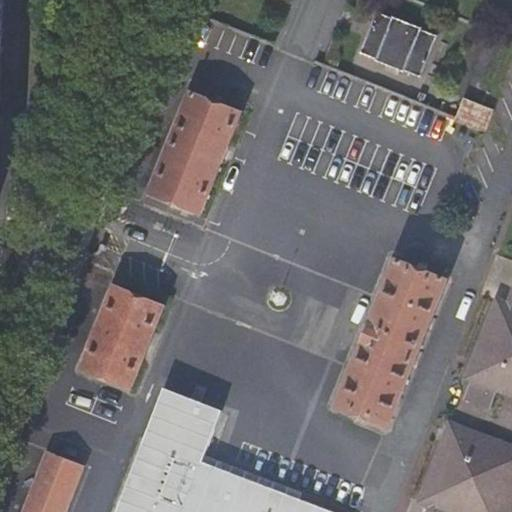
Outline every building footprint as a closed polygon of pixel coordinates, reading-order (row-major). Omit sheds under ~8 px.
[(348,0),(347,4),(364,11),(368,0),(348,0)] [(361,54),(376,60),(375,62),(402,72),(402,71),(420,78),(436,38),(419,31),(420,29),(393,18),(392,21),(377,14),(361,54)] [(240,116),(191,96),(152,196),(201,215),(240,116)] [(454,123),(484,135),(493,114),(463,103),(454,123)] [(389,428),(446,280),(397,261),(339,408),(389,428)] [(164,307),(116,288),(83,371),(130,390),(164,307)] [(511,298),(510,306),(498,301),(469,379),(474,380),(467,399),(491,408),(498,389),(511,394),(511,298)] [(167,378),(113,511),(183,511),(185,509),(193,511),(365,511),(209,449),(228,403),(167,378)] [(503,511),(511,492),(511,450),(450,425),(419,502),(430,506),(427,511),(503,511)] [(66,511),(83,470),(49,456),(28,511),(66,511)]
